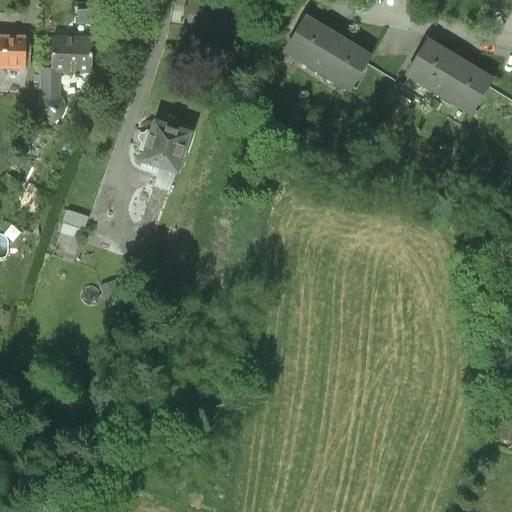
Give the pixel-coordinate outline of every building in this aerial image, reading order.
[(186,7),(185,37),(217,38),(218,8),(186,7)] [(301,18),(278,59),(344,96),(367,56),(301,18)] [(0,72),(25,74),(26,42),(0,40),(0,72)] [(425,40),(401,79),(467,118),(491,80),(425,40)] [(97,80),(98,48),(63,46),(62,77),(51,76),(50,100),(69,101),(70,79),(97,80)] [(179,181),(191,139),(152,127),(138,176),(156,182),(158,174),(179,181)] [(511,444),(511,414),(505,412),(495,438),(511,444)]
